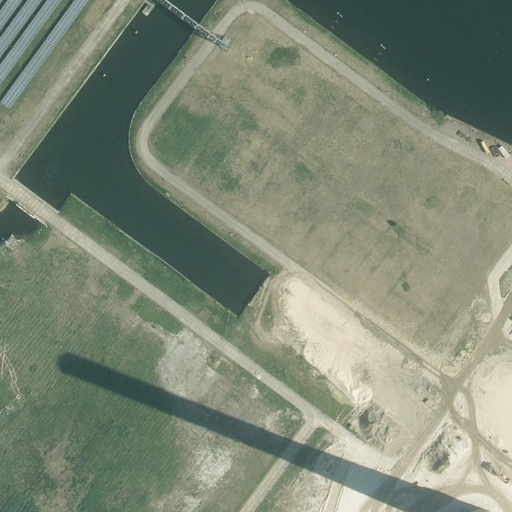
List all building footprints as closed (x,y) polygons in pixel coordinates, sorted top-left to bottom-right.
[(334,180),(329,187),(351,206),(357,199),(334,180)] [(335,207),(340,200),(318,183),(312,190),(335,207)] [(328,220),(334,215),(317,196),(311,202),(328,220)] [(320,225),(325,219),(302,197),(296,203),(320,225)] [(387,236),(394,229),(368,206),(340,237),(366,260),(373,252),(381,259),(388,252),(384,249),(391,240),(387,236)]
